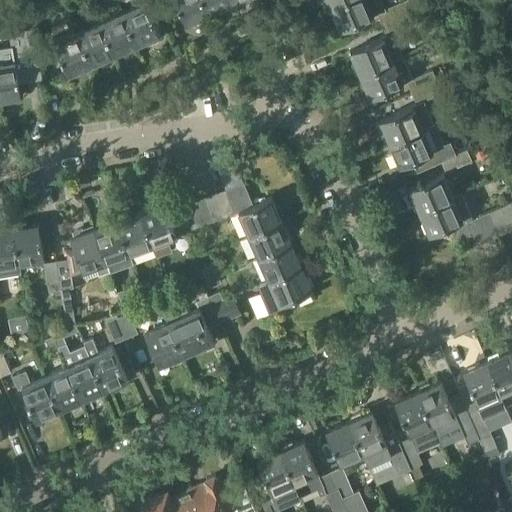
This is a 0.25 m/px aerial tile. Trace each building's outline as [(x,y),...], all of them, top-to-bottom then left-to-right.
[(155,19),(146,0),(143,0),(123,9),(138,43),(148,39),(149,42),(159,37),(157,35),(161,33),(160,31),(162,30),(157,19),(155,19)] [(210,12),(204,0),(176,0),(186,22),(197,17),(198,20),(208,16),(207,13),(210,12)] [(233,2),(232,0),(204,0),(210,12),(220,7),(221,10),(230,6),(229,3),(233,2)] [(381,0),(342,0),(331,5),(341,28),(377,12),(386,9),(381,0)] [(403,1),(386,9),(377,12),(382,24),(408,12),(403,1)] [(138,43),(123,9),(101,18),(116,53),(125,49),(126,51),(136,47),(135,45),(138,43)] [(409,12),(382,24),(387,34),(414,24),(409,12)] [(116,53),(101,18),(78,29),(93,63),(103,59),(104,61),(113,58),(111,55),(116,53)] [(0,98),(22,95),(16,58),(15,54),(27,52),(22,24),(9,26),(13,47),(0,50),(0,98)] [(93,63),(78,29),(54,39),(69,73),(80,68),(81,71),(91,67),(89,64),(93,63)] [(353,62),(357,71),(360,70),(361,74),(403,55),(394,32),(387,34),(351,50),(356,61),(353,62)] [(408,64),(403,55),(361,74),(371,96),(405,82),(399,68),(408,64)] [(433,68),(407,80),(412,92),(438,81),(433,68)] [(417,102),(415,103),(380,118),(390,141),(425,126),(425,127),(434,122),(424,99),(443,92),(438,81),(412,92),(417,102)] [(435,150),(425,127),(425,126),(390,141),(401,165),(435,150)] [(467,148),(441,160),(446,172),(473,160),(467,148)] [(443,172),(410,186),(420,210),(453,195),(443,172)] [(227,188),(237,211),(240,210),(250,233),(283,219),(273,196),(254,203),(244,181),(227,188)] [(216,192),(225,216),(237,211),(227,188),(216,192)] [(467,249),(500,234),(490,211),(473,218),(470,213),(462,191),(453,195),(420,210),(430,233),(455,222),(467,249)] [(215,220),(225,216),(216,192),(206,196),(215,220)] [(215,220),(206,196),(195,200),(204,224),(215,220)] [(184,205),(193,228),(204,224),(195,200),(184,205)] [(141,210),(154,244),(158,256),(173,250),(168,239),(177,236),(177,235),(189,230),(180,206),(169,211),(165,201),(141,210)] [(510,230),(511,229),(511,203),(511,201),(500,206),(510,230)] [(500,206),(490,211),(500,234),(510,230),(500,206)] [(141,210),(118,218),(131,253),(154,244),(141,210)] [(118,218),(95,226),(108,261),(131,253),(118,218)] [(283,219),(250,233),(260,255),(292,242),(283,219)] [(45,259),(39,222),(13,227),(19,263),(20,263),(45,259)] [(57,260),(61,289),(67,324),(76,322),(70,287),(74,287),(71,274),(84,270),(96,266),(99,273),(111,269),(108,261),(95,226),(71,236),(76,248),(67,250),(69,258),(57,260)] [(0,299),(0,297),(0,275),(21,272),(20,263),(19,263),(13,227),(0,228),(0,299)] [(260,255),(270,278),(270,279),(302,265),(292,242),(260,255)] [(61,289),(57,260),(45,262),(49,291),(61,289)] [(206,278),(218,273),(214,264),(202,270),(206,278)] [(312,288),(302,265),(270,279),(270,278),(261,281),(265,289),(261,290),(270,312),(294,302),(292,296),(312,288)] [(218,273),(206,278),(210,287),(222,281),(218,273)] [(143,285),(148,300),(156,298),(151,282),(143,285)] [(202,298),(196,300),(199,307),(178,316),(175,308),(165,312),(168,320),(183,353),(215,339),(209,327),(221,322),(209,295),(208,295),(204,284),(197,287),(202,298)] [(148,300),(143,285),(119,294),(125,309),(148,300)] [(223,298),(220,290),(209,295),(221,322),(241,313),(233,293),(223,298)] [(118,316),(127,337),(139,332),(130,312),(118,316)] [(127,337),(118,316),(106,320),(116,342),(127,337)] [(145,330),(160,363),(183,353),(168,320),(145,330)] [(71,350),(62,331),(54,334),(82,398),(105,388),(86,343),(85,344),(71,350)] [(60,348),(67,364),(44,374),(60,408),(82,398),(54,334),(46,338),(51,351),(60,348)] [(84,340),(85,344),(86,343),(105,388),(128,378),(113,344),(99,350),(93,336),(84,340)] [(486,360),(506,404),(507,404),(508,405),(511,403),(511,402),(511,349),(486,360)] [(0,350),(0,376),(12,371),(3,350),(0,350)] [(467,411),(479,438),(480,438),(486,451),(498,446),(484,414),(506,404),(486,360),(464,370),(479,406),(467,411)] [(13,375),(19,387),(22,386),(36,418),(60,408),(44,374),(31,380),(26,369),(13,375)] [(456,413),(441,379),(418,389),(433,423),(456,413)] [(400,441),(412,468),(417,480),(425,477),(420,464),(424,463),(415,443),(438,434),(433,423),(418,389),(395,400),(411,436),(400,441)] [(364,453),(365,453),(369,464),(377,483),(412,468),(400,441),(390,419),(379,424),(373,409),(349,420),(364,453)] [(457,416),(468,443),(479,438),(467,411),(457,416)] [(326,430),(341,463),(364,453),(349,420),(326,430)] [(320,495),(327,493),(331,503),(335,511),(340,511),(348,509),(331,470),(320,475),(304,439),(281,449),(301,495),(317,488),(320,495)] [(258,459),(273,495),(262,500),(267,511),(281,511),(279,505),(301,495),(281,449),(258,459)] [(331,470),(348,509),(349,511),(369,511),(370,511),(360,489),(354,491),(343,465),(331,470)] [(206,478),(207,480),(193,486),(203,511),(226,511),(233,509),(235,508),(236,511),(256,511),(244,483),(228,489),(222,475),(217,477),(216,474),(206,478)] [(171,496),(168,488),(167,489),(177,511),(203,511),(193,486),(171,496)] [(148,511),(177,511),(167,489),(143,499),(148,511)]
